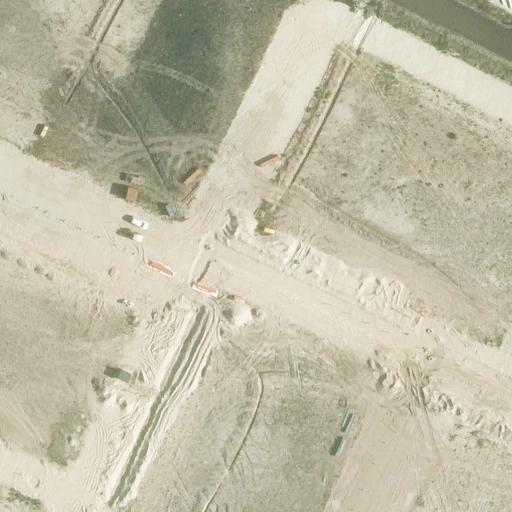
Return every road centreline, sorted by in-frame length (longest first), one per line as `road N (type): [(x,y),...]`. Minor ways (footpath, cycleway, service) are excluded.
road 1 (residential): [(511,112),(313,12),(200,257)]
road 2 (residential): [(200,257),(88,511)]
road 3 (residential): [(200,257),(238,264),(442,369)]
road 4 (residential): [(0,188),(153,259),(200,257)]
road 5 (residential): [(370,511),(442,369)]
